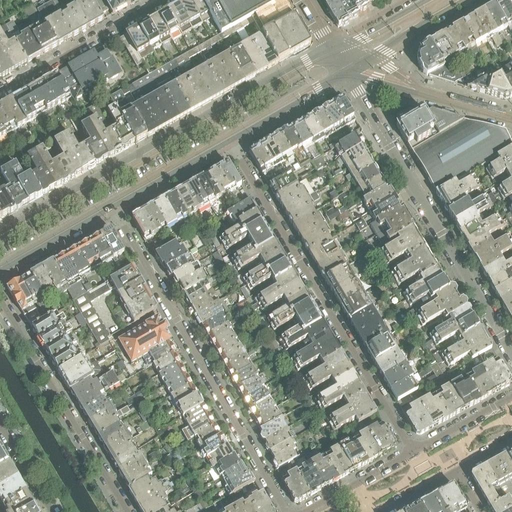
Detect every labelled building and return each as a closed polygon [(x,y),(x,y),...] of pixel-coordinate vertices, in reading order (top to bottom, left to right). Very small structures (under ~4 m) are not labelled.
[(72,38),(103,21),(100,15),(91,0),(88,0),(75,7),(66,12),(67,14),(61,17),(60,18),(72,38)] [(91,0),(100,15),(109,10),(112,16),(130,6),(126,0),(91,0)] [(189,0),(178,6),(192,31),(202,25),(189,0)] [(201,0),(188,0),(189,0),(202,25),(212,19),(201,0)] [(251,18),(281,0),(201,0),(212,19),(221,34),(229,30),(240,23),(251,18)] [(287,6),(283,0),(281,0),(251,18),(254,23),(260,19),(268,33),(261,37),(277,65),(310,46),(287,6)] [(347,21),(336,0),(320,0),(338,29),(341,27),(344,28),(348,25),(348,22),(347,21)] [(357,13),(349,0),(336,0),(347,21),(351,19),(353,20),(357,17),(358,15),(357,13)] [(366,6),(362,0),(349,0),(357,13),(360,11),(362,12),(367,10),(367,7),(366,6)] [(511,25),(511,10),(506,0),(505,0),(502,0),(499,1),(499,4),(496,6),(508,28),(511,25)] [(61,13),(58,5),(57,1),(56,1),(53,3),(59,14),(61,13)] [(72,38),(60,18),(61,17),(59,14),(53,3),(52,2),(44,7),(37,11),(38,13),(44,24),(46,26),(58,47),(72,38)] [(508,28),(496,6),(495,7),(493,5),(489,8),(489,10),(484,12),(497,34),(503,31),(502,31),(508,28)] [(38,13),(37,11),(34,6),(20,13),(24,20),(38,13)] [(178,6),(168,12),(181,36),(192,31),(178,6)] [(497,34),(484,12),(482,11),(478,14),(477,16),(474,18),(486,40),(490,38),(496,48),(502,45),(502,44),(498,37),(497,34)] [(168,12),(158,17),(171,41),(172,42),(181,36),(168,12)] [(158,17),(148,23),(161,47),(171,41),(158,17)] [(254,23),(251,18),(240,23),(244,29),(254,23)] [(486,40),(474,18),(471,18),(467,20),(467,22),(463,24),(475,46),(486,40)] [(148,23),(138,29),(152,53),(162,48),(161,47),(148,23)] [(249,39),(243,29),(244,29),(240,23),(229,30),(232,35),(233,37),(237,35),(242,43),(249,39)] [(475,46),(463,24),(460,24),(457,26),(456,29),(452,31),(468,59),(468,60),(479,53),(475,46)] [(27,64),(58,47),(46,26),(40,30),(38,28),(20,38),(21,40),(15,43),(27,64)] [(138,29),(126,36),(139,59),(139,58),(147,54),(148,57),(153,54),(152,53),(138,29)] [(228,38),(232,35),(229,30),(221,34),(218,36),(221,42),(228,38)] [(468,59),(452,31),(449,30),(446,32),(445,35),(441,37),(453,59),(457,65),(468,59)] [(27,64),(15,43),(15,42),(8,46),(0,32),(0,46),(14,71),(27,64)] [(142,64),(126,36),(120,39),(118,40),(119,40),(122,46),(124,45),(136,68),(142,64)] [(221,42),(218,36),(207,42),(210,48),(221,42)] [(453,59),(441,37),(439,36),(435,38),(434,41),(431,43),(443,64),(448,61),(448,62),(453,59)] [(277,65),(261,37),(251,43),(267,71),(277,65)] [(200,54),(210,48),(207,42),(196,48),(200,54)] [(455,84),(448,73),(444,67),(443,64),(431,43),(430,42),(430,43),(428,42),(424,44),(423,46),(423,47),(423,48),(420,50),(420,51),(418,52),(418,54),(418,55),(418,56),(417,60),(418,64),(417,64),(418,65),(419,66),(419,68),(421,71),(422,73),(423,74),(426,77),(433,79),(454,86),(454,85),(455,84)] [(267,71),(251,43),(240,49),(256,77),(267,71)] [(14,71),(0,46),(0,75),(2,79),(14,71)] [(189,60),(200,54),(196,48),(189,53),(186,54),(189,60)] [(118,75),(120,74),(115,65),(116,65),(114,60),(113,61),(112,59),(109,60),(103,49),(94,54),(85,59),(69,68),(69,69),(58,75),(71,99),(72,101),(75,100),(76,100),(82,97),(82,96),(84,94),(83,91),(106,78),(108,81),(111,79),(112,80),(117,77),(118,75)] [(256,77),(240,49),(229,55),(245,83),(256,77)] [(192,65),(189,60),(186,54),(175,61),(179,69),(183,67),(185,69),(188,68),(192,65)] [(245,83),(229,55),(218,61),(234,89),(245,83)] [(493,63),(489,56),(483,60),(486,66),(493,63)] [(202,108),(185,80),(182,82),(181,80),(184,78),(179,69),(175,61),(167,65),(163,67),(169,78),(171,81),(190,114),(202,108)] [(234,89),(218,61),(208,67),(223,95),(234,89)] [(223,95),(208,67),(205,63),(203,64),(203,66),(202,67),(203,70),(196,73),(213,101),(223,95)] [(190,114),(171,81),(164,85),(163,84),(162,84),(162,83),(169,78),(163,67),(161,69),(153,73),(180,120),(190,114)] [(470,75),(473,73),(470,67),(466,69),(467,71),(462,73),(463,74),(460,75),(462,80),(470,75)] [(511,71),(510,67),(504,70),(505,72),(501,75),(511,94),(511,71)] [(180,120),(153,73),(149,76),(132,86),(158,132),(180,120)] [(213,101),(196,73),(185,80),(202,108),(213,101)] [(71,99),(58,75),(57,74),(27,91),(41,115),(43,119),(52,114),(50,110),(71,99)] [(485,95),(490,80),(487,75),(487,76),(486,74),(473,81),(471,79),(466,82),(464,88),(485,95)] [(464,88),(466,82),(471,79),(470,75),(462,80),(455,84),(454,85),(464,88)] [(511,97),(511,94),(501,75),(496,78),(495,77),(490,80),(485,95),(503,100),(509,99),(511,97)] [(158,132),(132,86),(121,91),(124,97),(130,93),(137,107),(131,110),(147,138),(158,132)] [(0,113),(11,132),(41,115),(27,91),(0,106),(0,113)] [(147,138),(131,110),(131,109),(126,112),(124,110),(122,111),(120,107),(118,104),(125,100),(124,97),(121,91),(109,98),(114,106),(116,108),(136,144),(147,138)] [(356,122),(342,99),(339,101),(336,101),(333,103),(332,105),(345,128),(356,122)] [(345,128),(332,105),(328,108),(326,107),(322,109),(322,111),(335,134),(345,128)] [(136,144),(116,108),(108,113),(117,128),(111,132),(122,151),(124,151),(128,149),(129,147),(135,144),(136,145),(136,144)] [(497,158),(511,148),(511,145),(505,134),(432,113),(431,113),(426,115),(424,111),(423,110),(420,109),(416,111),(415,115),(416,116),(416,117),(413,118),(408,121),(405,123),(404,122),(400,121),(397,123),(396,126),(397,127),(397,128),(436,194),(456,182),(492,160),(497,158)] [(335,134),(322,111),(318,114),(315,113),(312,115),(311,117),(325,140),(335,134)] [(0,138),(11,132),(0,113),(0,138)] [(325,140),(311,117),(308,120),(307,118),(300,122),(301,124),(314,146),(325,140)] [(122,151),(111,132),(105,135),(96,119),(88,123),(109,159),(115,155),(117,155),(121,153),(122,151)] [(109,159),(88,123),(81,128),(90,144),(84,147),(95,166),(97,166),(99,165),(101,164),(102,162),(109,159)] [(314,146),(301,124),(297,126),(296,124),(290,128),(291,130),(304,152),(305,152),(314,146)] [(304,152),(291,130),(287,132),(286,129),(279,133),(293,157),(295,160),(301,170),(311,163),(311,162),(310,160),(305,152),(304,152)] [(95,166),(84,147),(83,144),(77,148),(69,134),(69,135),(68,133),(61,137),(74,160),(82,174),(88,170),(90,170),(92,169),(94,168),(95,166)] [(293,157),(279,133),(272,137),(273,139),(270,141),(283,163),(287,160),(293,157)] [(341,159),(363,146),(364,143),(362,140),(360,140),(357,136),(342,145),(335,149),(341,159)] [(74,160),(61,137),(53,141),(61,155),(56,159),(68,182),(71,182),(74,180),(75,177),(82,174),(74,160)] [(283,163),(270,141),(267,140),(264,142),(263,145),(259,147),(273,169),(283,163)] [(280,181),(273,169),(259,147),(257,146),(254,148),(253,151),(249,153),(269,187),(280,181)] [(347,170),(368,157),(366,154),(367,152),(363,146),(341,159),(342,160),(347,170)] [(68,182),(56,159),(55,159),(55,158),(49,161),(41,148),(34,152),(55,189),(61,185),(64,186),(67,184),(68,182)] [(511,174),(511,148),(497,158),(499,163),(485,171),(491,181),(505,173),(508,177),(511,174)] [(55,189),(34,152),(26,157),(36,174),(31,177),(42,197),(43,197),(48,195),(48,193),(50,192),(51,192),(53,191),(52,191),(55,189)] [(327,167),(323,160),(320,156),(314,160),(311,162),(311,163),(317,173),(327,167)] [(353,180),(374,168),(372,164),(373,162),(370,158),(368,157),(347,170),(350,175),(344,179),(347,184),(353,180)] [(241,187),(228,164),(224,166),(222,165),(220,166),(220,168),(216,170),(230,193),(241,187)] [(42,197),(31,177),(25,181),(16,165),(8,169),(29,205),(41,198),(42,197)] [(359,190),(380,178),(378,175),(379,172),(376,168),(374,168),(353,180),(359,190)] [(2,176),(0,177),(0,185),(4,192),(16,213),(29,205),(8,169),(0,173),(2,176)] [(230,193),(216,170),(213,172),(212,171),(210,172),(209,174),(210,174),(206,176),(220,199),(230,193)] [(330,180),(342,173),(340,170),(334,173),(332,173),(328,176),(330,180)] [(511,174),(508,177),(511,182),(497,190),(503,201),(511,195),(511,174)] [(276,198),(297,185),(291,175),(280,181),(269,187),(276,198)] [(220,199),(206,176),(203,178),(202,178),(201,177),(195,180),(209,205),(220,199)] [(465,198),(481,188),(474,177),(458,187),(456,182),(436,194),(448,214),(468,203),(465,198)] [(365,201),(386,189),(384,185),(385,183),(383,179),(380,178),(359,190),(365,201)] [(209,205),(195,180),(189,184),(188,186),(185,188),(198,211),(209,205)] [(308,197),(313,195),(314,197),(319,194),(316,190),(312,192),(306,180),(297,186),(297,185),(276,198),(292,226),(313,213),(311,209),(314,207),(308,197)] [(8,217),(16,213),(4,192),(0,185),(0,216),(2,219),(8,216),(8,217)] [(198,211),(185,188),(181,190),(179,189),(175,192),(174,194),(188,217),(198,211)] [(369,213),(394,198),(390,191),(388,192),(386,189),(365,201),(362,202),(369,213)] [(188,217),(174,194),(171,196),(169,195),(163,199),(177,224),(178,224),(177,223),(188,217)] [(239,207),(249,201),(246,196),(235,202),(239,207)] [(375,223),(400,208),(394,198),(369,213),(375,223)] [(477,218),(493,208),(486,198),(470,207),(468,203),(448,214),(459,233),(479,221),(477,218)] [(177,224),(163,199),(157,202),(156,204),(153,206),(166,229),(166,230),(177,224)] [(238,223),(256,212),(249,201),(239,207),(228,213),(227,214),(233,225),(238,223)] [(166,229),(153,206),(151,205),(146,208),(146,210),(143,212),(155,235),(166,229)] [(414,228),(412,225),(412,224),(404,211),(402,212),(400,208),(375,223),(371,225),(369,227),(371,230),(378,225),(389,243),(394,240),(414,228)] [(328,214),(325,216),(329,222),(340,216),(337,209),(334,211),(333,210),(327,213),(328,214)] [(155,235),(143,212),(139,214),(137,213),(132,216),(132,218),(145,241),(155,235)] [(268,233),(262,223),(256,212),(238,223),(241,228),(219,241),(221,244),(224,248),(226,252),(247,239),(250,243),(268,233)] [(349,217),(346,212),(340,216),(343,221),(349,217)] [(330,234),(324,225),(319,216),(316,218),(313,213),(292,226),(308,253),(330,241),(327,236),(330,234)] [(488,237),(504,227),(498,217),(482,226),(479,221),(459,233),(471,254),(491,242),(488,237)] [(361,221),(355,225),(359,232),(366,229),(361,221)] [(426,248),(423,243),(421,243),(419,240),(416,235),(417,233),(414,228),(394,240),(397,244),(378,255),(381,259),(376,262),(378,266),(383,263),(386,267),(404,256),(407,260),(426,248)] [(124,253),(111,230),(108,229),(104,232),(103,234),(99,236),(113,260),(115,264),(118,268),(121,267),(118,261),(118,262),(116,258),(124,253)] [(280,253),(274,243),(268,233),(250,243),(253,248),(231,261),(233,265),(227,269),(234,280),(237,278),(232,270),(235,268),(238,272),(259,259),(262,263),(280,253)] [(362,240),(359,234),(353,237),(356,243),(362,240)] [(113,260),(99,236),(97,236),(93,238),(92,241),(88,243),(101,266),(113,260)] [(500,257),(511,249),(511,239),(510,237),(494,247),(491,242),(471,254),(483,273),(503,262),(500,257)] [(211,244),(208,238),(202,241),(205,247),(211,244)] [(346,262),(341,253),(335,243),(332,245),(330,241),(308,253),(325,281),(347,268),(346,268),(343,264),(346,262)] [(101,266),(88,243),(85,242),(81,245),(81,247),(76,250),(90,273),(101,266)] [(187,258),(182,249),(178,243),(175,245),(165,250),(155,256),(155,258),(157,262),(159,263),(162,267),(163,266),(166,270),(187,258)] [(192,255),(202,249),(199,244),(195,247),(195,248),(190,252),(192,255)] [(165,250),(162,245),(152,250),(155,256),(165,250)] [(418,280),(438,269),(435,264),(433,264),(428,255),(429,254),(426,248),(407,260),(409,264),(391,275),(393,279),(388,282),(390,286),(396,283),(398,287),(416,276),(418,280)] [(67,291),(73,302),(92,291),(89,285),(84,276),(90,273),(76,250),(74,249),(70,251),(69,254),(65,256),(62,255),(58,257),(57,260),(53,263),(51,262),(47,264),(46,267),(42,269),(58,296),(67,291)] [(292,273),(286,263),(280,253),(262,263),(265,268),(243,281),(250,292),(271,279),(274,284),(292,273)] [(172,278),(197,264),(194,259),(192,260),(190,256),(187,258),(166,270),(167,272),(167,275),(168,278),(171,279),(172,278)] [(121,275),(133,268),(129,262),(121,267),(118,268),(118,269),(121,275)] [(511,277),(511,276),(511,262),(505,266),(503,262),(483,273),(495,294),(511,283),(511,277)] [(177,287),(179,286),(202,273),(201,273),(199,268),(200,267),(198,263),(197,264),(172,278),(174,280),(173,283),(175,286),(177,287)] [(58,296),(42,269),(39,268),(35,270),(35,273),(31,275),(47,303),(54,299),(54,300),(58,298),(58,297),(59,297),(58,296)] [(141,283),(133,268),(121,275),(110,282),(114,290),(118,296),(141,283)] [(362,290),(357,281),(351,271),(349,272),(347,268),(325,281),(341,309),(363,296),(360,291),(362,290)] [(451,288),(448,284),(445,284),(440,276),(441,273),(438,268),(438,269),(418,280),(418,281),(420,285),(403,296),(405,300),(403,301),(404,302),(406,301),(410,307),(427,296),(430,301),(451,288)] [(184,295),(207,282),(208,281),(210,280),(205,271),(201,273),(202,273),(179,286),(180,288),(180,290),(181,294),(184,295)] [(304,293),(298,283),(292,273),(274,284),(277,288),(255,301),(257,305),(250,309),(253,312),(259,308),(262,312),(283,299),(286,304),(304,293)] [(47,303),(31,275),(30,276),(28,275),(25,277),(24,279),(19,282),(33,306),(37,304),(44,314),(51,310),(47,303)] [(33,306),(19,282),(17,282),(14,283),(12,282),(7,285),(7,287),(7,289),(21,313),(33,306)] [(98,299),(114,290),(110,282),(105,284),(98,288),(93,290),(98,299)] [(190,305),(211,293),(209,288),(210,287),(207,282),(184,295),(186,298),(185,301),(187,304),(190,305)] [(157,311),(149,296),(141,283),(118,296),(123,306),(119,309),(112,313),(116,321),(124,316),(128,314),(134,324),(157,311)] [(511,283),(495,294),(507,314),(511,310),(511,283)] [(250,298),(244,288),(240,290),(246,300),(250,298)] [(467,308),(463,301),(459,303),(455,295),(456,292),(454,289),(451,288),(430,301),(432,300),(435,304),(433,306),(415,316),(417,320),(415,321),(417,323),(413,326),(414,328),(420,324),(422,328),(428,324),(439,317),(443,316),(445,320),(447,319),(467,308)] [(93,302),(98,299),(93,290),(92,291),(73,302),(72,302),(78,311),(90,304),(94,302),(93,302)] [(196,315),(217,303),(214,298),(216,298),(212,292),(211,293),(190,305),(192,309),(191,311),(193,315),(196,315)] [(316,313),(310,303),(304,293),(286,304),(288,308),(267,321),(269,325),(262,329),(263,331),(270,327),(274,332),(295,319),(298,324),(316,313)] [(378,318),(373,308),(368,299),(366,300),(363,296),(341,309),(358,336),(380,323),(377,319),(378,318)] [(224,313),(228,311),(223,302),(228,299),(227,298),(217,303),(196,315),(198,319),(197,321),(199,325),(202,326),(222,315),(223,314),(224,313)] [(81,317),(93,309),(90,304),(78,311),(81,317)] [(460,339),(479,329),(467,308),(447,319),(449,324),(429,336),(432,340),(428,342),(428,343),(425,345),(429,352),(432,350),(430,346),(433,344),(436,348),(458,335),(460,339)] [(84,322),(97,315),(93,309),(81,317),(84,322)] [(39,340),(63,325),(65,324),(62,319),(60,320),(56,314),(54,315),(51,310),(44,314),(28,323),(32,330),(32,332),(34,334),(35,335),(39,340)] [(310,344),(328,333),(316,313),(298,324),(300,328),(279,341),(285,352),(307,339),(310,344)] [(88,328),(100,321),(97,315),(84,322),(88,328)] [(208,336),(228,325),(222,315),(202,326),(204,330),(204,332),(205,335),(207,335),(208,336)] [(169,343),(171,341),(166,333),(168,332),(165,326),(163,327),(158,319),(144,326),(145,326),(119,340),(118,340),(118,342),(131,364),(130,364),(132,365),(132,364),(143,358),(169,343)] [(91,333),(103,326),(100,321),(88,328),(91,333)] [(401,341),(396,333),(400,330),(399,328),(389,334),(384,327),(382,328),(380,323),(358,336),(374,364),(396,351),(397,350),(394,345),(401,341)] [(45,350),(70,336),(72,335),(69,329),(67,331),(63,325),(39,340),(39,342),(40,345),(42,345),(45,350)] [(214,347),(234,335),(228,325),(208,336),(210,341),(210,343),(211,345),(213,346),(214,347)] [(94,339),(107,331),(103,326),(91,333),(94,339)] [(476,359),(491,350),(479,329),(460,339),(463,344),(441,356),(445,362),(448,368),(468,356),(472,362),(476,359)] [(109,342),(107,339),(110,337),(109,337),(110,336),(107,331),(94,339),(97,344),(99,347),(109,342)] [(240,345),(238,342),(235,338),(238,336),(244,333),(242,331),(234,335),(214,347),(216,351),(216,353),(217,356),(219,356),(220,357),(240,345)] [(340,353),(334,343),(328,333),(310,344),(312,348),(290,362),(297,372),(319,360),(322,364),(340,353)] [(51,361),(76,346),(78,345),(75,340),(73,342),(70,336),(45,350),(46,351),(45,353),(47,355),(48,356),(51,361)] [(173,354),(175,353),(174,352),(175,350),(173,348),(171,347),(169,343),(143,358),(146,363),(152,360),(154,364),(153,365),(153,366),(173,354)] [(225,367),(246,356),(240,345),(220,357),(222,362),(222,363),(223,366),(225,367)] [(58,372),(83,357),(85,356),(82,351),(80,352),(76,346),(51,361),(52,362),(52,364),(53,366),(55,367),(58,372)] [(481,367),(496,358),(491,350),(476,359),(481,367)] [(411,373),(406,364),(400,355),(399,356),(396,351),(374,364),(390,392),(413,379),(410,374),(411,373)] [(282,362),(276,353),(272,355),(278,365),(282,362)] [(333,384),(351,373),(340,353),(322,364),(324,369),(303,381),(305,385),(301,387),(298,389),(299,391),(304,389),(306,387),(309,392),(331,380),(333,384)] [(159,376),(179,364),(178,364),(179,362),(177,359),(175,358),(173,354),(153,366),(159,376)] [(231,378),(252,366),(246,356),(225,367),(228,372),(228,374),(229,377),(231,377),(231,378)] [(63,383),(96,363),(95,361),(88,365),(83,357),(58,372),(57,373),(63,383)] [(70,393),(71,392),(94,379),(90,373),(92,372),(91,370),(105,361),(104,358),(96,363),(63,383),(69,392),(70,393)] [(125,368),(122,361),(115,365),(119,371),(123,369),(125,368)] [(509,386),(510,382),(498,361),(492,365),(491,364),(471,375),(472,376),(467,379),(481,402),(500,391),(504,389),(505,389),(509,386)] [(164,386),(185,375),(184,374),(185,372),(183,369),(181,369),(179,364),(159,376),(164,386)] [(432,367),(430,368),(432,372),(435,376),(437,380),(443,376),(442,374),(437,367),(436,364),(432,367)] [(446,372),(441,364),(440,365),(437,367),(442,374),(446,372)] [(237,388),(258,377),(252,366),(231,378),(232,379),(231,381),(233,383),(235,384),(237,388)] [(129,379),(133,376),(130,371),(129,371),(125,373),(123,369),(119,371),(122,376),(125,381),(129,379)] [(77,402),(115,379),(112,373),(96,383),(94,379),(71,392),(75,398),(77,402)] [(346,405),(364,394),(351,373),(333,384),(336,389),(315,401),(321,412),(343,400),(346,405)] [(171,397),(191,385),(190,384),(191,383),(189,380),(187,379),(185,375),(164,386),(171,397)] [(109,391),(125,381),(122,376),(116,380),(115,379),(77,402),(80,406),(79,406),(83,412),(105,399),(106,399),(103,395),(109,391)] [(417,392),(424,388),(417,376),(413,379),(390,392),(397,404),(408,397),(412,395),(417,392)] [(243,399),(264,388),(258,377),(237,388),(238,389),(237,391),(239,394),(241,394),(243,399)] [(447,381),(444,377),(438,381),(440,385),(447,381)] [(473,406),(481,402),(467,379),(461,382),(460,381),(440,393),(441,394),(436,397),(450,419),(456,416),(460,413),(460,414),(469,409),(469,408),(473,406)] [(177,407),(197,396),(196,395),(197,393),(195,390),(193,390),(191,385),(171,397),(174,402),(177,407)] [(249,408),(269,397),(264,388),(243,399),(244,400),(243,401),(245,404),(247,405),(249,408)] [(309,398),(304,389),(299,391),(301,394),(303,396),(305,401),(309,398)] [(361,423),(376,415),(364,394),(346,405),(348,409),(326,421),(333,432),(355,420),(358,425),(361,423)] [(129,406),(137,401),(134,396),(125,401),(128,406),(129,406)] [(182,417),(203,406),(200,402),(201,400),(199,397),(197,396),(177,407),(182,417)] [(255,420),(275,408),(269,397),(249,408),(250,410),(249,412),(251,415),(253,415),(255,420)] [(408,397),(397,404),(400,408),(410,402),(408,397)] [(442,424),(450,419),(436,397),(430,400),(430,399),(429,399),(429,398),(418,404),(408,410),(409,411),(403,414),(416,435),(420,436),(425,433),(429,431),(438,426),(442,423),(442,424)] [(116,414),(110,405),(109,406),(105,399),(83,412),(87,419),(90,423),(101,416),(104,421),(116,414)] [(143,399),(138,402),(142,408),(147,405),(143,399)] [(188,428),(209,416),(206,412),(207,410),(205,407),(203,407),(203,406),(182,417),(188,428)] [(259,426),(261,430),(281,418),(275,408),(255,420),(256,420),(255,422),(257,425),(259,426)] [(99,438),(121,425),(118,420),(119,419),(116,414),(104,421),(101,416),(90,423),(88,424),(91,429),(93,428),(95,432),(99,438)] [(382,424),(376,415),(361,423),(365,429),(369,426),(371,430),(382,424)] [(194,438),(215,427),(212,422),(212,421),(211,418),(209,417),(209,416),(188,428),(194,438)] [(265,442),(286,429),(287,429),(283,423),(284,423),(281,418),(261,430),(260,431),(262,434),(261,435),(260,438),(262,441),(265,442)] [(149,422),(139,428),(143,433),(152,428),(149,422)] [(394,450),(395,447),(382,424),(371,430),(358,437),(359,438),(354,441),(367,465),(386,455),(390,452),(390,453),(394,450)] [(131,440),(125,429),(124,430),(121,425),(99,438),(103,445),(105,448),(117,442),(120,447),(131,440)] [(200,449),(220,437),(218,433),(218,431),(217,428),(215,428),(215,427),(194,438),(200,449)] [(270,453),(292,441),(288,434),(289,433),(286,429),(265,442),(267,445),(266,446),(265,449),(267,452),(270,453)] [(166,439),(160,430),(156,432),(162,442),(166,439)] [(206,459),(226,448),(224,443),(224,441),(223,439),(221,438),(220,437),(200,449),(206,459)] [(169,439),(163,443),(169,453),(175,450),(169,439)] [(114,464),(136,451),(133,446),(134,445),(131,440),(120,447),(117,442),(105,448),(103,449),(107,455),(108,454),(111,457),(110,458),(114,464)] [(299,457),(295,451),(297,450),(295,446),(292,441),(270,453),(275,462),(273,463),(273,466),(275,469),(277,470),(285,465),(290,463),(299,457)] [(367,465),(354,441),(348,444),(347,443),(329,453),(330,455),(325,457),(339,481),(367,465)] [(212,470),(213,469),(232,457),(230,454),(231,451),(229,449),(227,448),(227,447),(226,448),(206,459),(209,464),(212,470)] [(2,452),(0,448),(0,467),(8,463),(2,453),(2,452)] [(182,460),(176,449),(169,453),(175,464),(176,463),(182,460)] [(147,465),(141,455),(139,456),(136,451),(114,464),(118,470),(121,474),(132,467),(135,473),(147,465)] [(511,452),(487,467),(502,494),(505,499),(511,495),(511,452)] [(158,458),(155,453),(148,457),(152,462),(158,458)] [(169,456),(164,459),(167,464),(173,461),(170,456),(169,456)] [(220,478),(240,467),(238,463),(238,461),(237,458),(234,457),(232,457),(213,469),(219,479),(220,478)] [(339,481),(325,457),(320,461),(319,459),(301,469),(302,470),(297,473),(310,497),(339,481)] [(178,467),(186,462),(184,459),(182,460),(176,463),(178,467)] [(20,482),(17,478),(15,473),(8,463),(0,467),(0,499),(3,505),(25,492),(19,482),(20,482)] [(310,497),(297,473),(293,467),(290,463),(285,465),(291,475),(287,477),(287,478),(282,482),(294,503),(298,504),(302,502),(306,499),(306,500),(310,497)] [(130,489),(152,477),(149,472),(150,471),(149,469),(147,465),(135,473),(132,467),(121,474),(119,475),(122,480),(124,479),(126,483),(130,489)] [(226,488),(247,476),(245,472),(245,470),(244,467),(242,467),(241,466),(240,467),(220,478),(226,488)] [(502,494),(487,467),(473,475),(471,476),(490,509),(498,503),(495,498),(502,494)] [(230,498),(241,491),(255,483),(251,476),(249,475),(247,476),(226,488),(225,489),(230,498)] [(173,493),(171,489),(176,486),(173,482),(168,485),(166,482),(158,487),(155,482),(152,477),(130,489),(129,490),(130,490),(129,492),(140,511),(163,511),(170,508),(167,503),(167,502),(164,498),(173,493)] [(198,491),(192,481),(187,484),(193,494),(198,491)] [(271,511),(261,493),(255,483),(241,491),(253,511),(271,511)] [(453,511),(453,510),(457,508),(459,511),(462,511),(467,509),(454,487),(451,487),(431,498),(432,498),(427,501),(419,505),(423,511),(453,511)] [(253,511),(241,491),(230,498),(218,504),(222,511),(253,511)] [(37,511),(33,505),(32,503),(25,492),(3,505),(7,511),(37,511)] [(203,501),(198,492),(193,494),(198,503),(203,501)] [(511,495),(505,499),(506,500),(499,504),(498,503),(490,509),(491,511),(508,511),(511,510),(511,495)] [(208,509),(204,501),(199,504),(203,511),(208,509)]
